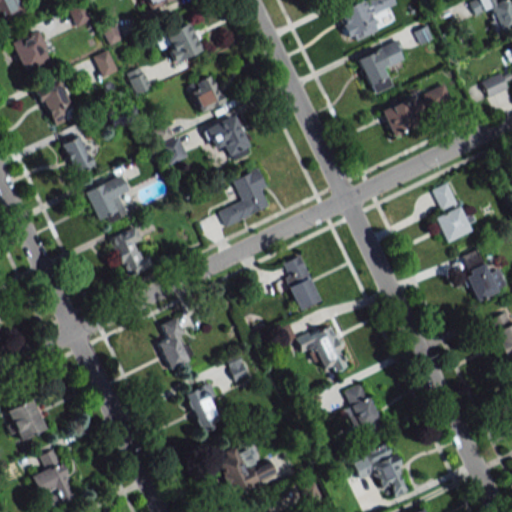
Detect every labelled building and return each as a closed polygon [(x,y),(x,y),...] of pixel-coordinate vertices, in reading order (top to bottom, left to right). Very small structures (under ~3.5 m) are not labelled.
[(0,0),(0,22),(19,13),(13,0),(0,0)] [(142,0),(149,9),(162,0),(142,0)] [(467,3),(473,0),(490,0),(493,6),(505,0),(511,14),(511,29),(501,35),(489,8),(473,16),(467,3)] [(336,14),(342,27),(340,28),(342,36),(345,41),(351,39),(353,43),(376,33),(369,23),(365,13),(360,3),(348,10),(336,14)] [(159,34),(171,62),(197,51),(185,23),(159,34)] [(49,60),(34,30),(8,42),(22,72),(49,60)] [(352,63),(395,40),(399,48),(395,50),(400,61),(379,71),(388,89),(371,98),(352,63)] [(503,53),(511,48),(511,78),(510,74),(511,73),(511,62),(508,64),(503,53)] [(99,77),(114,70),(105,50),(90,57),(99,77)] [(147,87),(138,67),(124,74),(133,94),(147,87)] [(485,97),(506,88),(500,73),(479,83),(485,97)] [(221,100),(207,74),(184,86),(197,112),(221,100)] [(73,115),(55,80),(33,91),(51,126),(73,115)] [(378,115),(407,100),(421,127),(390,140),(378,115)] [(201,129),(211,151),(221,146),(228,160),(248,151),(231,115),(201,129)] [(90,164),(76,135),(58,143),(73,173),(90,164)] [(185,156),(176,137),(157,145),(166,165),(185,156)] [(229,179),(238,201),(215,210),(221,226),(269,207),(254,170),(229,179)] [(81,191),(95,222),(123,210),(116,195),(125,192),(118,175),(81,191)] [(454,202),(444,182),(429,190),(439,210),(454,202)] [(464,214),(461,215),(456,205),(431,217),(443,243),(472,229),(464,214)] [(130,227),(106,237),(122,277),(147,267),(130,227)] [(474,300),(504,287),(496,268),(485,273),(475,249),(456,257),(474,300)] [(276,265),(296,309),(317,300),(297,255),(276,265)] [(511,354),(511,326),(507,312),(486,319),(500,359),(511,354)] [(173,318),(157,324),(162,335),(154,338),(165,368),(189,360),(173,318)] [(312,348),(318,373),(344,366),(333,324),(291,336),(296,352),(312,348)] [(222,361),(232,381),(245,374),(235,355),(222,361)] [(340,390),(347,407),(343,408),(355,439),(379,429),(360,382),(340,390)] [(180,394),(197,432),(217,423),(207,400),(213,398),(206,383),(180,394)] [(3,410),(16,440),(43,429),(30,399),(3,410)] [(387,442),(346,460),(355,480),(373,473),(380,489),(386,486),(390,496),(407,489),(387,442)] [(228,496),(274,476),(267,461),(255,466),(247,448),(235,454),(232,446),(219,451),(222,459),(213,462),(228,496)] [(36,456),(42,469),(28,475),(37,496),(45,492),(51,506),(74,497),(53,448),(36,456)]
